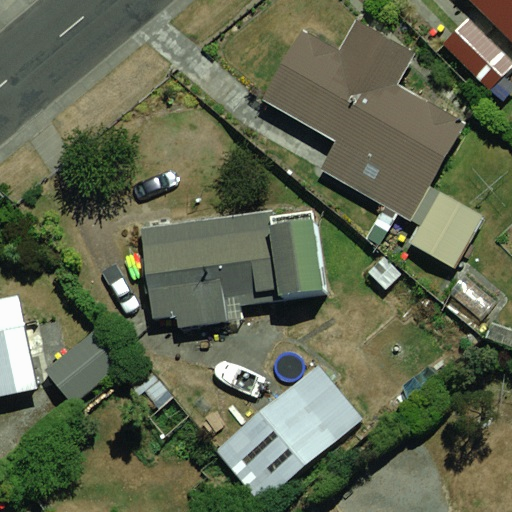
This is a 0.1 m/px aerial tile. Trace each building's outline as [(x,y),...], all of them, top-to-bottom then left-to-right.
[(511,0),(434,0),(511,75),(511,0)] [(261,34),(227,100),(312,144),(293,181),(386,229),(443,118),(382,86),(394,61),(332,29),(315,62),(261,34)] [(297,216),(99,238),(108,320),(306,299),(297,216)] [(6,319),(0,320),(0,400),(22,395),(6,319)] [(287,367),(187,450),(235,506),(334,424),(287,367)]
